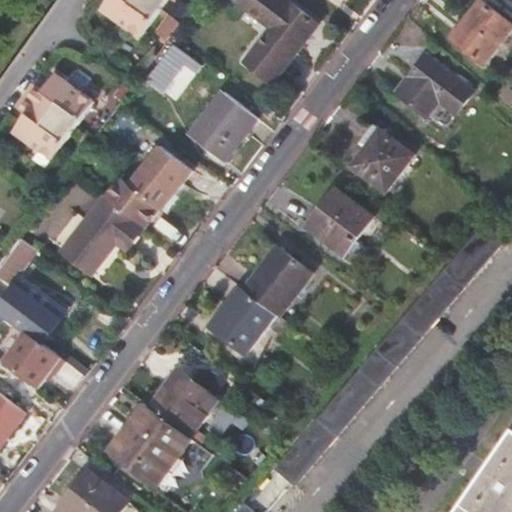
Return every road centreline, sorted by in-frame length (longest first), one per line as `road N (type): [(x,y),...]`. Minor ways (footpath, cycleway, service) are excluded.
road 1 (residential): [(401,0),(7,511)]
road 2 (residential): [(301,511),(511,268)]
